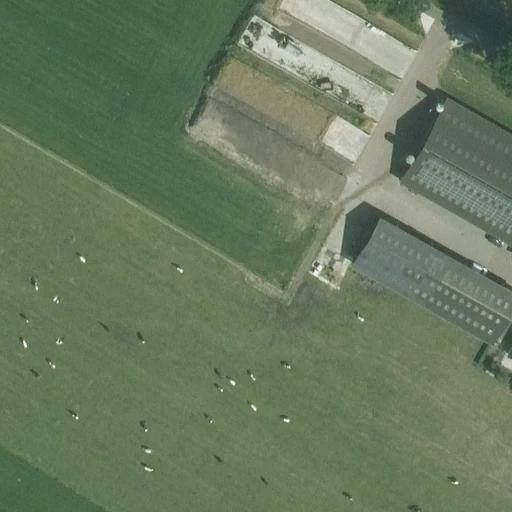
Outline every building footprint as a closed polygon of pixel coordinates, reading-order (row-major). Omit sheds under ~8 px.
[(348,40),(348,14),(330,14),(330,40),(348,40)] [(375,114),(384,95),(297,49),(287,68),(375,114)] [(400,178),(511,240),(511,133),(446,97),(400,178)] [(313,104),(293,124),(320,149),(339,129),(313,104)] [(269,114),(263,124),(281,133),(286,123),(269,114)] [(474,331),(492,341),(511,305),(511,287),(501,281),(474,331)]
